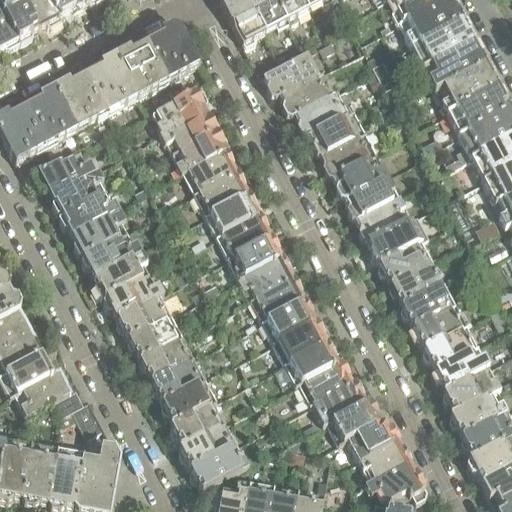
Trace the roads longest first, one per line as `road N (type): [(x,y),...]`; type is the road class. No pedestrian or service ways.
road 1 (residential): [(458,511),(189,0)]
road 2 (residential): [(161,511),(0,196)]
road 3 (residential): [(189,0),(0,101)]
